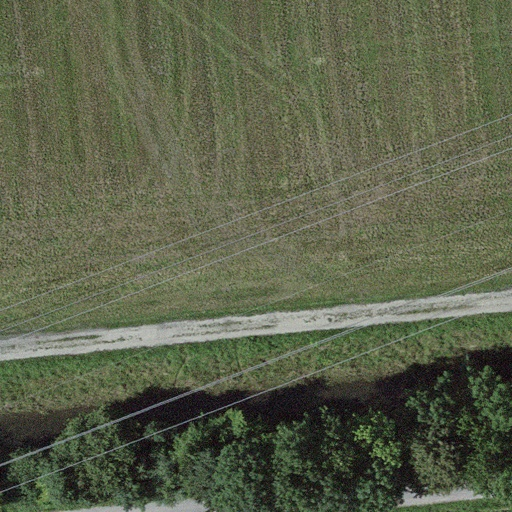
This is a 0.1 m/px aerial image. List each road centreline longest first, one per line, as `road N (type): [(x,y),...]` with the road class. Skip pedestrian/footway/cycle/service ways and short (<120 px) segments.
road 1 (track): [(511,292),(0,346)]
road 2 (track): [(511,475),(127,511)]
